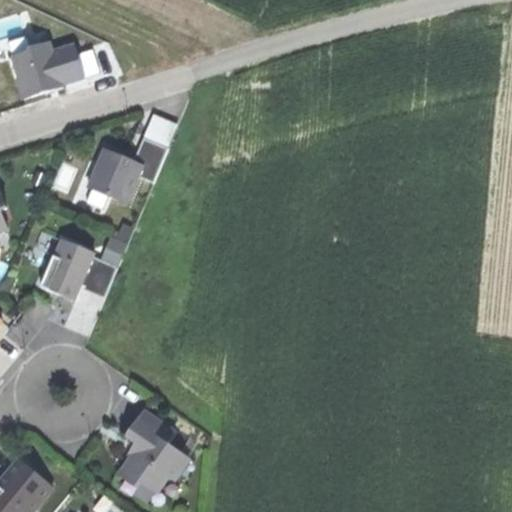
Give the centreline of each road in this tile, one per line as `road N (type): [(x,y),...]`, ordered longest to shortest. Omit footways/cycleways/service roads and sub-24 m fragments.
road 1 (track): [(449,0),(192,75)]
road 2 (residential): [(192,75),(0,134)]
